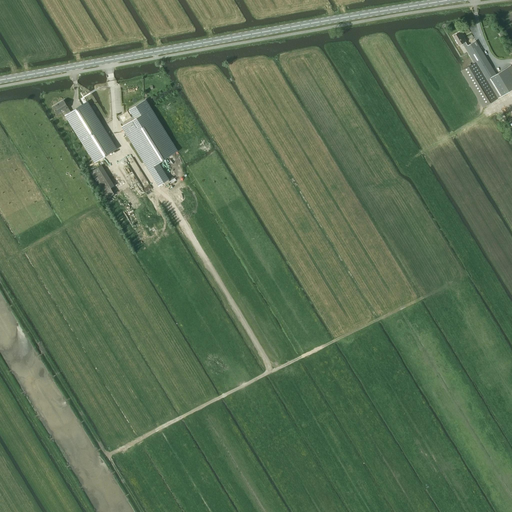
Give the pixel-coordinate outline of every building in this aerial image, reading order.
[(462,43),(465,42),(466,41),(461,31),(453,36),(459,45),(462,43)] [(467,46),(465,42),(462,43),(474,62),(476,61),(498,98),(511,89),(511,66),(511,65),(496,74),(476,41),(467,46)] [(498,98),(476,61),(474,62),(464,69),(460,71),(483,107),(498,98)] [(66,114),(71,112),(63,100),(52,107),(57,114),(64,110),(66,114)] [(132,120),(122,126),(159,185),(168,179),(158,163),(177,151),(158,120),(145,100),(129,109),(135,118),(132,120)] [(66,114),(65,115),(95,162),(116,149),(87,102),(71,112),(66,114)] [(114,187),(101,165),(90,172),(103,193),(114,187)] [(159,238),(138,204),(132,208),(153,242),(159,238)]
